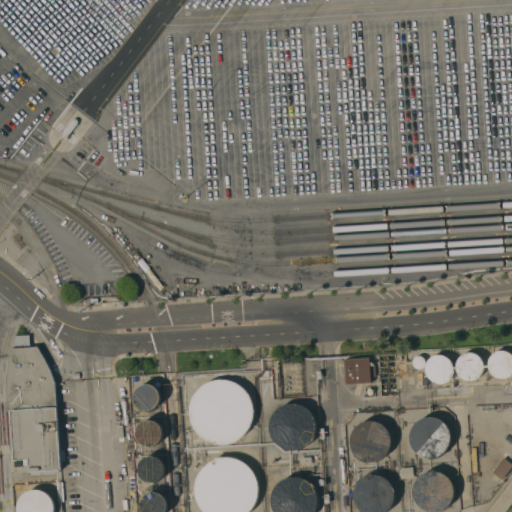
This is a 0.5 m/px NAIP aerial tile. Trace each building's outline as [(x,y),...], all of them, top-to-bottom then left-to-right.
[(72,118),(73,118),(74,118),(76,118),(76,119),(77,120),(77,121),(77,122),(66,137),(65,138),(64,138),(63,138),(62,138),(61,137),(61,136),(60,135),(61,133),(71,119),(72,118)] [(11,410),(8,410),(7,382),(10,359),(16,336),(30,335),(30,347),(38,346),(51,370),(56,382),(61,469),(30,471),(29,459),(14,460),(11,410)] [(507,377),(505,378),(503,378),(500,378),(498,377),(496,376),(494,375),(492,373),(491,371),(490,369),(489,367),(489,364),(489,362),(489,360),(490,357),(492,355),(493,354),(495,352),(497,351),(500,351),(502,350),(504,350),(507,351),(509,352),(511,353),(511,354),(511,374),(510,376),(507,377)] [(478,378),(476,379),(473,380),(471,380),(468,380),(466,379),(464,378),(462,377),(460,375),(458,373),(457,371),(457,369),(456,366),(456,364),(457,361),(458,359),(459,357),(461,355),(463,354),(465,352),(467,352),(470,351),(472,352),(475,352),(477,353),(479,354),(481,356),(482,358),(483,360),(484,363),(484,365),(484,368),(484,370),(483,372),(482,374),(480,376),(478,378)] [(419,368),(416,368),(415,366),(414,366),(413,364),(413,361),(413,359),(414,357),(415,357),(417,356),(418,355),(420,356),(423,356),(424,358),(425,360),(425,362),(425,364),(424,365),(423,367),(421,368),(419,368)] [(448,379),(446,380),(443,381),(441,382),(439,382),(436,382),(434,381),(432,380),(430,378),(429,377),(427,375),(426,372),(426,370),(426,368),(426,365),(427,363),(428,361),(429,359),(431,358),(433,356),(435,355),(438,355),(440,355),(442,355),(444,356),(447,357),(448,358),(450,360),(451,362),(452,364),(453,367),(453,369),(453,371),(452,373),(451,376),(449,377),(448,379)] [(344,359),(369,358),(371,382),(346,384),(344,359)] [(252,424),(249,429),(246,433),(242,438),(237,441),(232,443),(226,445),(220,445),(214,444),(209,443),(204,440),(199,437),(195,433),(192,428),(189,423),(188,417),(187,411),(188,405),(190,400),(192,395),(196,390),(200,386),(204,383),(210,380),(215,379),(221,378),(227,379),(232,381),(238,383),(242,386),(246,391),(250,395),(252,401),(253,406),(254,412),(253,418),(252,424)] [(156,407),(154,409),(152,409),(149,410),(147,410),(145,409),(142,409),(140,408),(139,406),(137,404),(136,402),(135,400),(135,398),(135,395),(135,393),(136,391),(137,389),(138,387),(140,385),(142,384),(144,383),(147,383),(149,383),(151,383),(154,384),(156,385),(157,387),(159,388),(160,390),(161,393),(161,395),(161,397),(161,400),(160,402),(159,404),(158,406),(156,407)] [(313,435),(311,439),(309,442),(306,444),(303,447),(299,448),(295,449),(291,449),(287,448),(284,447),(280,445),(277,443),(274,440),(272,436),(271,433),(270,429),(270,425),(270,421),(272,417),(273,414),(276,411),(279,408),(282,406),(286,404),(290,404),(294,403),(298,404),(301,405),(305,407),(308,410),(311,413),(313,416),(314,420),(315,424),(315,427),(315,431),(313,435)] [(447,449),(445,452),(442,454),(439,456),(436,457),(432,457),(428,457),(425,457),(422,455),(419,453),(416,451),(414,448),(412,445),(411,442),(410,438),(410,435),(411,431),(412,428),(414,425),(417,422),(419,420),(423,418),(426,417),(429,416),(433,416),(436,417),(440,418),(443,420),(446,423),(448,425),(449,429),(451,432),(451,436),(451,439),(450,443),(449,446),(447,449)] [(161,440),(159,442),(157,444),(155,445),(153,446),(151,446),(149,446),(146,446),(144,445),(142,444),(140,442),(139,441),(138,439),(137,436),(136,434),(136,432),(137,430),(138,427),(139,425),(140,424),(142,422),(144,421),(146,420),(148,420),(151,420),(153,420),(155,421),(157,422),(159,423),(160,425),(162,427),(162,429),(163,431),(163,434),(162,436),(162,438),(161,440)] [(384,457),(381,459),(378,460),(375,461),(371,461),(368,461),(364,460),(361,458),(358,456),(355,453),(354,450),(352,447),(351,444),(351,440),(351,436),(352,433),(354,430),(356,427),(359,424),(362,422),(365,421),(369,420),(372,420),(376,420),(379,421),(382,423),(385,425),(388,428),(390,431),(391,434),(392,437),(392,441),(392,445),(391,448),(389,451),(387,454),(384,457)] [(158,481),(156,482),(153,482),(151,482),(149,482),(147,481),(144,480),(143,479),(141,477),(140,475),(139,473),(139,470),(139,468),(139,466),(140,464),(141,461),(142,460),(144,458),(146,457),(148,456),(151,456),(153,456),(155,456),(157,457),(159,458),(161,459),(163,461),(164,463),(165,465),(165,468),(165,470),(165,472),(164,474),(163,476),(162,478),(160,480),(158,481)] [(251,509),(248,511),(204,511),(202,510),(199,505),(197,500),(195,495),(195,489),(195,484),(197,478),(199,473),(202,468),(206,464),(211,461),(216,459),(221,457),(226,457),(232,457),(237,459),(242,461),(247,464),(251,468),(254,473),(257,478),(258,483),(259,489),(258,494),(257,500),(254,505),(251,509)] [(511,465),(502,479),(493,472),(504,457),(511,463),(511,465)] [(451,502),(448,504),(446,507),(443,508),(439,510),(436,510),(433,510),(429,510),(426,509),(423,507),(420,505),(418,502),(416,499),(415,496),(414,492),(414,489),(415,485),(416,482),(418,479),(420,476),(423,474),(426,472),(429,471),(432,470),(436,470),(439,471),(442,472),(446,474),(448,476),(450,479),(452,482),(453,485),(454,488),(454,492),(454,495),(452,499),(451,502)] [(395,497),(394,501),(392,504),(390,507),(387,509),(384,511),(381,511),(368,511),(366,511),(363,510),(360,507),(358,505),(356,501),(355,498),(354,494),(354,491),(354,487),(356,484),(357,480),(360,477),(362,475),(366,473),(369,472),(373,471),(376,471),(380,471),(383,473),(387,474),(389,477),(392,480),(394,483),(395,486),(396,490),(396,493),(395,497)] [(316,508),(314,511),(275,511),(274,510),(272,507),(271,503),(271,499),(272,495),(273,491),(275,487),(277,484),(280,481),(284,479),(287,477),(291,476),(295,476),(299,477),(303,478),(307,480),(310,482),(313,485),(315,488),(317,492),(318,496),(318,500),(317,504),(316,508)] [(18,511),(17,509),(18,506),(18,503),(20,499),(21,497),(24,494),(26,492),(29,491),(32,490),(36,489),(39,489),(42,490),(45,491),(48,493),(50,495),(52,498),(54,501),(55,504),(55,507),(55,511),(54,511),(18,511)] [(143,511),(142,510),(142,508),(141,505),(141,503),(142,501),(143,499),(144,497),(146,495),(147,493),(150,492),(152,492),(154,491),(156,491),(159,492),(161,493),(163,494),(164,496),(166,497),(167,499),(168,502),(168,504),(168,506),(167,509),(167,511),(166,511),(143,511)]
